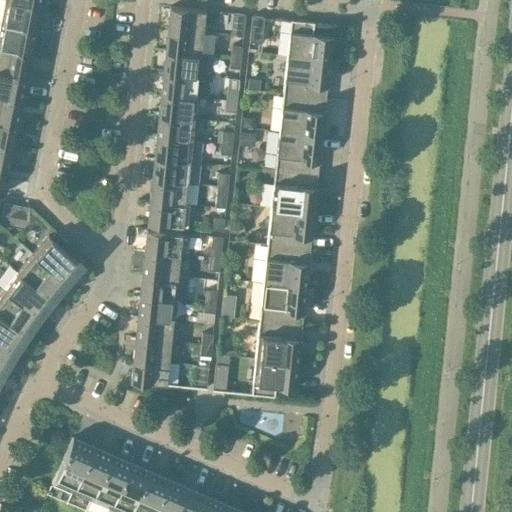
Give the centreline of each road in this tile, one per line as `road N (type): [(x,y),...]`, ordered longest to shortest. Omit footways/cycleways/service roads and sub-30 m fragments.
road 1 (residential): [(371,0),(318,494),(306,497),(37,379)]
road 2 (secondary): [(511,111),(472,511)]
road 3 (residential): [(77,0),(41,191),(116,269)]
road 4 (residential): [(116,269),(143,0)]
road 5 (residential): [(116,269),(37,379)]
